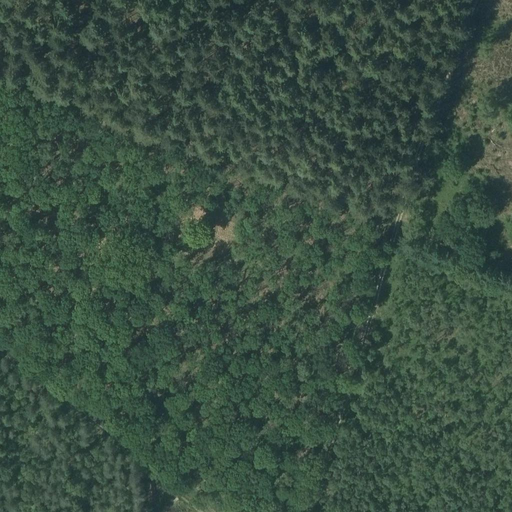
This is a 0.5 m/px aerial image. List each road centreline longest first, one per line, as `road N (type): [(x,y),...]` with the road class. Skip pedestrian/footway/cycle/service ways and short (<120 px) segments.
road 1 (track): [(309,511),(473,0)]
road 2 (track): [(393,234),(511,269)]
